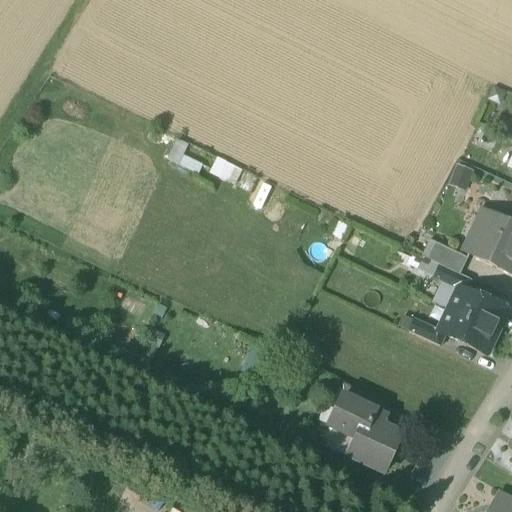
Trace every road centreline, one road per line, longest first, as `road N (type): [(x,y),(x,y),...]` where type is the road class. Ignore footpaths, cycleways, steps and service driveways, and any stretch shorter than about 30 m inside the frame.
road 1 (track): [(79,0),(0,127)]
road 2 (residential): [(511,392),(435,511)]
